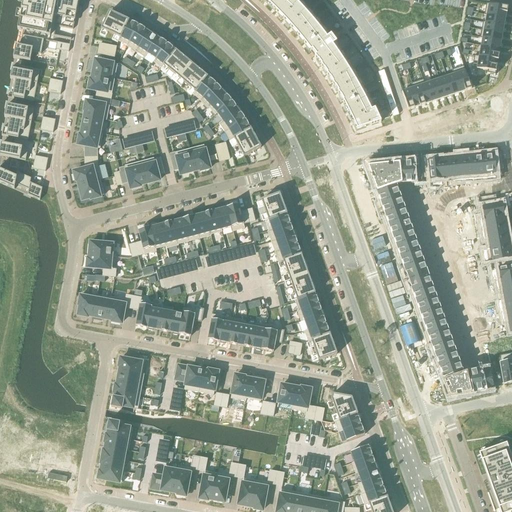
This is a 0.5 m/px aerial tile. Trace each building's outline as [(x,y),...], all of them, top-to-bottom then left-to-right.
[(23,0),(17,30),(19,30),(50,36),(52,26),(55,26),(56,26),(73,30),(78,0),(23,0)] [(263,0),(264,1),(270,6),(275,12),(281,17),(286,23),(291,28),(296,34),(301,40),(306,46),(311,52),(313,51),(317,56),(315,57),(319,64),(323,70),(328,77),(332,83),(336,90),(339,96),(343,103),(347,110),(350,117),(354,124),(357,131),(381,123),(375,111),(375,110),(371,111),(368,104),(364,98),(361,91),(357,84),(353,78),(349,71),(345,65),(341,59),(337,52),(332,46),(336,43),(331,35),(327,38),(322,32),(317,26),(312,21),(307,15),(302,9),(297,4),(293,0),(263,0)] [(486,4),(484,16),(486,16),(487,15),(506,19),(507,14),(508,8),(486,4)] [(101,29),(101,30),(102,30),(120,38),(120,39),(128,21),(119,17),(120,17),(119,16),(119,17),(110,13),(110,12),(109,12),(109,13),(101,29)] [(485,23),(504,27),(506,19),(487,15),(486,16),(485,23)] [(120,38),(118,42),(127,46),(128,46),(139,26),(138,26),(132,23),(129,21),(128,21),(120,39),(120,38)] [(483,22),(481,30),(503,34),(504,27),(485,23),(483,22)] [(127,46),(127,47),(135,52),(148,32),(145,30),(139,26),(139,27),(139,26),(128,46),(127,46)] [(481,30),(480,38),(482,39),(482,38),(501,42),(503,34),(481,30)] [(148,32),(135,52),(145,59),(147,54),(157,38),(148,32)] [(16,46),(13,59),(14,59),(30,62),(32,53),(41,55),(44,40),(22,36),(20,47),(16,46)] [(157,38),(147,54),(155,60),(156,60),(167,44),(166,44),(161,40),(157,38)] [(482,39),(481,46),(500,50),(501,42),(482,38),(482,39)] [(57,43),(56,50),(69,52),(70,45),(57,43)] [(155,60),(153,62),(161,69),(164,66),(163,66),(176,51),(173,49),(168,45),(167,44),(156,60),(155,60)] [(479,57),(498,61),(499,55),(500,50),(481,46),(479,57)] [(99,48),(98,55),(110,57),(111,51),(110,50),(104,49),(99,48)] [(176,51),(163,66),(164,66),(179,79),(191,64),(176,51)] [(474,56),(472,68),(487,71),(487,74),(495,76),(496,73),(497,66),(498,61),(479,57),(474,56)] [(95,61),(92,75),(115,80),(117,65),(95,61)] [(191,64),(179,79),(195,92),(207,78),(191,64)] [(463,66),(452,70),(452,73),(453,72),(460,93),(465,91),(475,88),(472,80),(469,81),(468,80),(467,76),(466,75),(466,74),(466,73),(465,72),(464,69),(463,66)] [(12,67),(10,79),(11,79),(15,80),(15,79),(37,84),(39,72),(12,67)] [(452,73),(446,75),(452,95),(460,93),(453,72),(452,73)] [(90,80),(88,90),(97,91),(96,97),(111,100),(115,80),(92,75),(91,80),(90,80)] [(446,75),(438,77),(445,98),(452,95),(446,75)] [(438,77),(430,80),(431,82),(438,100),(445,98),(438,77)] [(195,92),(192,95),(200,101),(216,85),(215,84),(210,80),(207,78),(195,92)] [(15,80),(12,98),(33,102),(37,84),(15,79),(15,80)] [(50,79),(49,86),(62,88),(63,82),(50,79)] [(423,80),(411,84),(413,88),(419,107),(420,107),(425,105),(430,103),(424,85),(425,84),(423,80)] [(425,84),(424,85),(430,103),(438,100),(431,82),(425,84)] [(216,85),(200,101),(207,109),(208,108),(224,93),(221,90),(217,85),(216,85)] [(49,86),(47,92),(60,95),(62,88),(49,86)] [(413,88),(402,92),(408,111),(414,108),(419,107),(413,88)] [(224,93),(208,108),(215,116),(217,114),(231,101),(227,96),(226,96),(224,93)] [(86,102),(84,111),(85,111),(84,117),(104,120),(104,121),(106,121),(111,100),(96,97),(95,103),(86,102)] [(231,101),(217,114),(222,122),(223,122),(238,111),(236,107),(232,102),(231,101)] [(7,105),(4,117),(5,118),(10,118),(31,122),(34,110),(7,105)] [(222,122),(218,124),(225,133),(245,120),(244,119),(245,119),(241,114),(238,111),(223,122),(222,122)] [(84,117),(81,131),(101,135),(101,134),(104,121),(104,120),(84,117)] [(3,127),(2,136),(28,141),(31,122),(10,118),(8,128),(3,127)] [(43,118),(41,124),(54,127),(55,120),(43,118)] [(245,120),(225,133),(230,142),(234,139),(251,130),(250,129),(250,130),(248,126),(249,126),(245,121),(245,120)] [(41,124),(40,131),(53,133),(54,127),(41,124)] [(251,130),(234,139),(243,157),(244,158),(244,157),(260,148),(260,149),(261,148),(260,148),(255,139),(256,139),(255,138),(251,130)] [(79,136),(77,145),(84,146),(85,158),(97,158),(97,149),(100,149),(103,134),(101,134),(101,135),(81,131),(80,136),(79,136)] [(1,144),(0,148),(0,156),(25,161),(28,149),(1,144)] [(204,146),(189,150),(195,172),(200,170),(200,171),(210,169),(204,146)] [(222,149),(216,150),(219,162),(225,161),(224,155),(223,150),(222,149)] [(189,150),(169,155),(173,172),(179,170),(181,175),(195,172),(189,150)] [(493,154),(482,155),(485,179),(496,178),(500,178),(498,165),(497,158),(494,158),(493,154)] [(482,155),(471,157),(474,180),(485,179),(482,155)] [(35,156),(34,163),(47,165),(48,159),(35,156)] [(471,157),(461,158),(463,181),(474,180),(471,157)] [(85,169),(74,172),(76,182),(77,181),(78,186),(101,181),(97,166),(97,158),(85,158),(85,169)] [(154,159),(139,163),(145,185),(159,181),(158,176),(164,174),(160,158),(154,160),(154,159)] [(461,158),(450,159),(452,178),(451,178),(452,183),(463,181),(461,158)] [(450,159),(439,160),(441,179),(442,179),(451,178),(452,178),(450,159)] [(428,165),(425,166),(425,173),(429,172),(431,187),(442,186),(442,179),(441,179),(439,160),(428,161),(428,165)] [(34,163),(33,169),(45,172),(47,165),(34,163)] [(125,167),(119,169),(120,172),(123,185),(129,183),(131,189),(140,187),(140,186),(145,185),(139,163),(125,166),(125,167)] [(371,167),(368,168),(369,171),(377,193),(396,186),(401,185),(413,183),(411,163),(399,164),(371,167)] [(0,170),(0,183),(14,190),(15,185),(28,190),(28,195),(40,201),(42,189),(30,183),(31,179),(17,173),(17,178),(0,170)] [(120,172),(114,174),(117,186),(123,185),(120,172)] [(101,181),(78,186),(82,201),(90,199),(91,200),(100,197),(100,196),(104,195),(101,181)] [(396,186),(377,193),(405,274),(404,274),(403,274),(404,275),(405,278),(405,279),(406,278),(407,278),(409,285),(408,286),(408,287),(409,289),(409,290),(410,290),(411,290),(444,381),(463,374),(396,186)] [(262,200),(261,201),(261,202),(268,220),(268,221),(286,214),(283,205),(283,204),(279,195),(280,195),(279,194),(279,195),(262,201),(262,200)] [(483,201),(479,202),(479,205),(480,209),(483,208),(484,218),(485,218),(503,215),(501,204),(493,205),(492,200),(491,200),(487,201),(483,201)] [(238,205),(227,208),(232,228),(231,228),(233,232),(245,229),(243,225),(246,224),(249,223),(248,219),(247,215),(246,211),(240,213),(238,205)] [(220,210),(216,211),(221,230),(231,228),(232,228),(227,208),(226,208),(225,207),(221,208),(220,210)] [(205,213),(205,214),(210,236),(211,236),(222,233),(221,230),(216,211),(211,212),(205,213)] [(194,216),(200,240),(211,237),(211,236),(210,236),(205,214),(200,215),(199,214),(195,215),(194,216)] [(268,220),(265,221),(268,232),(290,225),(290,224),(288,218),(287,218),(286,215),(287,215),(286,214),(268,221),(268,220)] [(484,218),(480,218),(482,230),(505,225),(503,215),(485,218),(484,218)] [(194,216),(183,219),(189,243),(200,240),(194,216)] [(176,221),(172,222),(178,245),(189,243),(183,219),(182,219),(182,220),(181,218),(177,219),(176,221)] [(165,224),(161,225),(166,247),(166,250),(178,246),(178,245),(172,222),(171,222),(165,224)] [(150,228),(149,228),(155,250),(156,250),(166,247),(161,225),(156,226),(155,225),(151,226),(150,228)] [(268,232),(267,232),(271,243),(294,235),(292,231),(293,231),(290,225),(268,232)] [(505,225),(482,230),(484,241),(488,240),(488,239),(507,236),(505,225)] [(141,243),(135,244),(138,256),(144,255),(156,252),(156,250),(155,250),(149,228),(138,231),(141,243)] [(294,235),(271,243),(275,253),(297,245),(297,244),(295,238),(294,235)] [(507,236),(488,239),(488,240),(490,250),(509,247),(507,236)] [(90,243),(89,255),(113,258),(115,242),(105,241),(105,244),(90,243)] [(135,244),(129,246),(132,258),(135,257),(138,256),(135,244)] [(297,245),(275,253),(278,264),(283,262),(301,255),(300,252),(298,246),(297,246),(297,245)] [(490,250),(483,251),(485,262),(511,258),(509,247),(490,250)] [(87,260),(87,268),(103,269),(103,277),(105,277),(114,278),(115,278),(116,270),(112,270),(113,258),(89,255),(88,260),(87,260)] [(301,255),(283,262),(290,281),(308,275),(304,265),(301,255)] [(511,265),(491,269),(493,281),(496,281),(496,280),(511,277),(511,265)] [(308,275),(290,281),(297,300),(297,301),(315,294),(311,285),(311,284),(308,275)] [(511,277),(496,280),(496,281),(498,291),(502,290),(511,288),(511,277)] [(511,288),(502,290),(504,300),(504,301),(511,299),(511,288)] [(297,300),(294,301),(298,311),(298,312),(318,304),(318,303),(316,297),(315,294),(297,301),(297,300)] [(80,306),(78,316),(87,317),(88,316),(93,317),(97,297),(96,297),(82,295),(81,297),(80,297),(78,306),(80,306)] [(97,297),(93,317),(107,320),(111,299),(110,299),(96,296),(96,297),(97,297)] [(111,299),(107,320),(112,321),(112,322),(121,324),(124,308),(131,309),(134,297),(126,296),(125,300),(111,297),(110,299),(111,299)] [(134,297),(131,309),(138,311),(135,327),(147,329),(152,304),(152,303),(140,301),(141,298),(134,297)] [(504,300),(498,301),(500,313),(501,313),(501,312),(511,310),(511,299),(504,301),(504,300)] [(152,304),(147,329),(148,329),(148,331),(152,331),(154,330),(158,331),(161,311),(162,311),(163,306),(152,304)] [(298,311),(297,312),(301,323),(304,321),(322,314),(321,311),(319,305),(318,304),(298,312),(298,311)] [(183,315),(179,335),(191,337),(194,321),(201,322),(203,310),(195,309),(195,311),(183,309),(182,314),(183,315)] [(511,310),(501,312),(501,313),(503,323),(508,322),(511,321),(511,310)] [(161,311),(158,331),(161,331),(168,333),(168,332),(168,333),(172,313),(162,311),(161,311)] [(172,313),(168,333),(172,333),(173,335),(177,336),(178,334),(179,334),(178,335),(179,335),(183,315),(182,314),(172,313)] [(322,314),(304,321),(307,331),(308,331),(326,325),(325,324),(326,324),(323,318),(322,314)] [(212,315),(207,340),(219,342),(224,317),(212,315)] [(224,317),(219,342),(220,342),(220,344),(224,345),(226,343),(230,344),(234,319),(224,317)] [(234,319),(230,344),(232,345),(237,346),(237,345),(240,346),(245,324),(246,321),(234,319)] [(245,324),(240,346),(244,347),(250,348),(251,348),(255,326),(245,324)] [(255,326),(251,348),(255,349),(256,351),(260,351),(261,350),(262,350),(266,326),(255,324),(255,326)] [(266,326),(262,350),(273,352),(275,343),(281,344),(283,335),(284,331),(283,331),(277,330),(278,327),(266,325),(266,326)] [(307,331),(304,332),(308,343),(311,342),(311,341),(330,335),(329,334),(329,335),(328,331),(326,325),(308,331),(307,331)] [(330,335),(311,341),(311,342),(318,361),(319,361),(336,355),(337,355),(336,354),(333,345),(333,344),(329,335),(330,335)] [(511,353),(499,356),(504,384),(511,382),(511,353)] [(120,359),(119,367),(120,367),(119,371),(142,375),(145,361),(137,359),(136,362),(120,359)] [(178,366),(176,375),(187,377),(186,382),(184,391),(199,393),(203,371),(178,366)] [(463,374),(444,381),(449,395),(450,398),(452,398),(482,392),(477,373),(478,373),(478,370),(466,373),(463,374)] [(478,373),(477,373),(482,392),(493,389),(489,370),(478,373)] [(119,371),(117,382),(142,387),(144,375),(142,375),(119,371)] [(203,371),(199,393),(213,396),(218,372),(208,371),(208,372),(203,371)] [(235,376),(231,399),(246,402),(246,400),(249,380),(244,379),(244,377),(235,376)] [(249,380),(246,400),(260,402),(264,382),(249,380)] [(115,386),(114,393),(115,394),(115,393),(140,398),(142,387),(117,382),(116,386),(115,386)] [(281,386),(277,406),(292,408),(296,388),(281,386)] [(292,408),(291,411),(306,413),(308,407),(311,390),(301,388),(301,389),(296,388),(292,408)] [(113,398),(111,408),(122,410),(122,407),(138,410),(140,398),(115,393),(115,394),(114,398),(113,398)] [(216,394),(214,406),(220,407),(222,395),(216,394)] [(222,395),(220,407),(226,409),(229,396),(222,395)] [(331,400),(331,401),(332,401),(339,420),(339,421),(357,414),(354,405),(353,404),(351,399),(352,399),(351,398),(350,398),(333,395),(332,395),(332,396),(331,400)] [(263,403),(260,415),(267,416),(269,404),(263,403)] [(269,404),(267,416),(273,417),(275,405),(269,404)] [(306,413),(305,419),(312,420),(314,421),(315,414),(316,408),(308,407),(306,413)] [(339,420),(334,422),(338,433),(343,432),(342,431),(361,425),(360,424),(358,418),(357,415),(357,414),(339,421),(339,420)] [(109,422),(107,432),(108,432),(107,436),(131,441),(133,429),(118,426),(119,423),(109,422)] [(361,425),(342,431),(343,432),(346,442),(364,435),(363,432),(363,431),(361,425),(361,426),(361,425)] [(106,436),(104,444),(106,444),(105,447),(125,451),(128,452),(131,441),(107,436),(106,436)] [(479,454),(479,455),(499,511),(511,511),(511,460),(507,445),(506,445),(506,444),(505,444),(480,453),(479,453),(479,454)] [(368,446),(350,453),(354,463),(372,457),(372,456),(370,450),(368,446)] [(104,448),(102,457),(123,461),(125,451),(105,447),(105,448),(104,448)] [(102,457),(101,465),(102,465),(101,468),(123,472),(125,461),(123,461),(102,457)] [(191,469),(198,471),(200,458),(193,457),(191,469)] [(354,463),(351,464),(355,475),(358,474),(358,473),(376,467),(374,464),(375,464),(372,458),(372,457),(354,463)] [(200,458),(198,471),(204,472),(205,472),(207,460),(200,458)] [(229,476),(229,477),(236,478),(238,465),(231,464),(229,476)] [(238,465),(236,478),(243,479),(245,467),(238,465)] [(153,475),(151,489),(173,493),(178,469),(177,469),(166,467),(164,477),(153,475)] [(178,469),(173,493),(178,494),(177,495),(186,497),(188,482),(191,469),(178,467),(177,469),(178,469)] [(376,467),(358,473),(358,474),(361,483),(361,484),(379,477),(376,467)] [(99,470),(98,479),(121,484),(123,472),(101,468),(101,471),(99,470)] [(268,483),(268,484),(274,485),(277,473),(270,471),(268,483)] [(204,472),(199,499),(207,501),(208,500),(212,500),(217,474),(205,472),(204,472)] [(277,473),(274,485),(281,486),(284,474),(277,473)] [(217,474),(212,500),(224,503),(229,477),(229,476),(217,474)] [(361,483),(358,484),(361,495),(383,487),(383,486),(381,480),(380,481),(379,477),(361,484),(361,483)] [(243,479),(238,505),(250,508),(255,481),(243,479)] [(255,481),(250,508),(255,508),(254,510),(262,511),(268,484),(268,483),(255,481)] [(361,495),(360,495),(364,506),(369,505),(368,504),(387,497),(386,497),(385,494),(386,494),(383,488),(383,487),(361,495)] [(281,490),(276,511),(291,511),(295,493),(281,490)] [(295,493),(291,511),(306,511),(309,495),(295,493)] [(309,495),(306,511),(321,511),(324,498),(309,495)] [(387,497),(368,504),(369,505),(371,511),(391,511),(390,508),(390,507),(387,498),(387,497)] [(324,498),(321,511),(342,511),(344,504),(338,502),(338,501),(324,498)]
